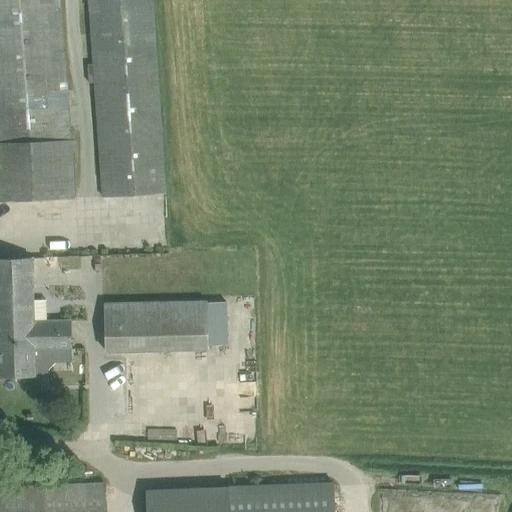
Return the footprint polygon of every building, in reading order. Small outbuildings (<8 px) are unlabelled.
[(0,0),(0,200),(73,198),(71,152),(74,151),(74,130),(70,130),(70,125),(69,126),(59,0),(0,0)] [(89,0),(94,64),(88,64),(89,83),(95,82),(103,196),(166,192),(152,0),(89,0)] [(33,321),(32,258),(0,258),(0,377),(35,377),(34,350),(72,349),(71,320),(33,321)] [(106,304),(107,352),(205,350),(206,301),(106,304)] [(147,511),(335,511),(334,481),(147,489),(147,511)] [(0,511),(105,511),(104,483),(0,487),(0,511)] [(405,511),(405,489),(382,490),(382,511),(405,511)]
